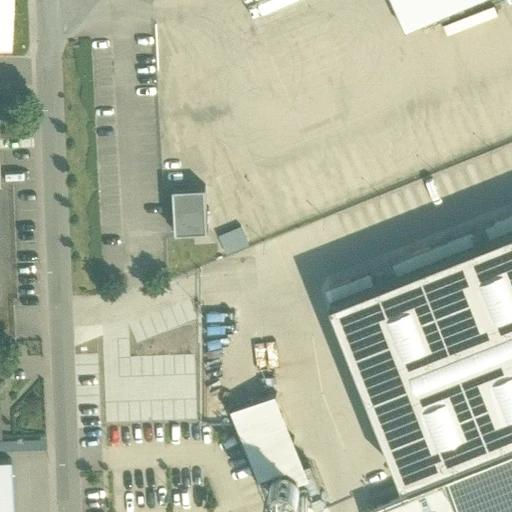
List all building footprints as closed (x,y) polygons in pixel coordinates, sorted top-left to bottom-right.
[(0,0),(0,43),(13,44),(15,0),(0,0)] [(392,0),(407,34),(488,0),(392,0)] [(314,477),(281,394),(237,412),(264,479),(292,468),(301,474),(304,481),(314,477)] [(511,511),(511,455),(375,510),(375,511),(511,511)] [(16,511),(14,458),(0,458),(0,511),(16,511)]
